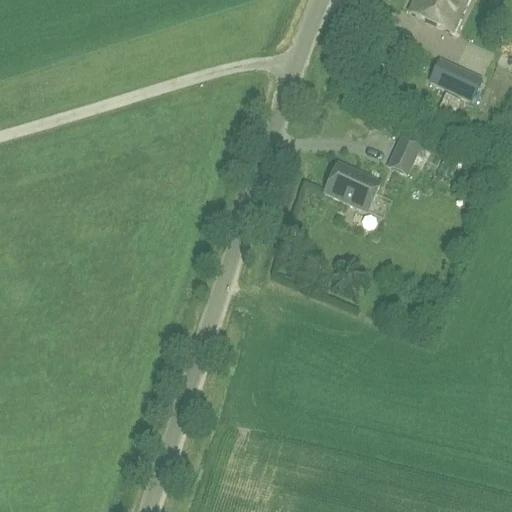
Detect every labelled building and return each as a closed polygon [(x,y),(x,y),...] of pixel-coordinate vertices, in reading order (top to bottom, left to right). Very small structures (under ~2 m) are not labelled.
[(413,0),(408,13),(451,34),(467,0),(413,0)] [(454,70),(438,63),(429,84),(444,91),(454,70)] [(481,82),(454,70),(444,91),(470,104),(481,82)] [(418,150),(400,141),(391,160),(397,163),(393,171),(406,177),(418,150)] [(354,173),(337,165),(323,194),(366,214),(380,185),(363,177),(363,179),(354,174),(354,173)]
